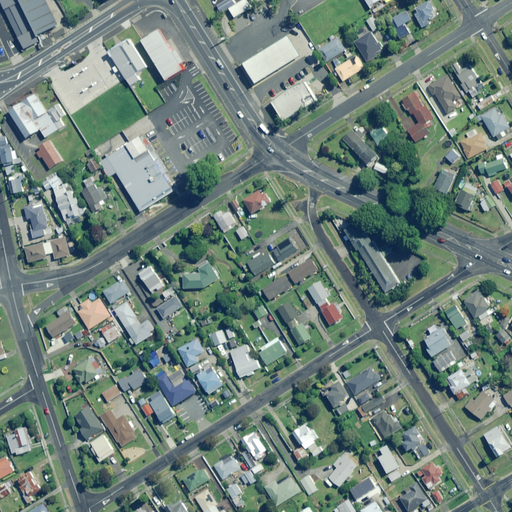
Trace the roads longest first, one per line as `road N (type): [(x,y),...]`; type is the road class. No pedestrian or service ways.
road 1 (residential): [(378,325),(82,511)]
road 2 (residential): [(277,151),(478,23)]
road 3 (residential): [(76,274),(277,151)]
road 4 (residential): [(486,495),(378,325)]
road 5 (trunk): [(487,256),(320,178)]
road 6 (trunk): [(277,151),(174,0)]
road 7 (residential): [(378,325),(311,216),(320,178)]
road 8 (secondary): [(0,84),(138,0)]
road 9 (tertiary): [(40,385),(82,511)]
road 10 (residential): [(487,256),(378,325)]
